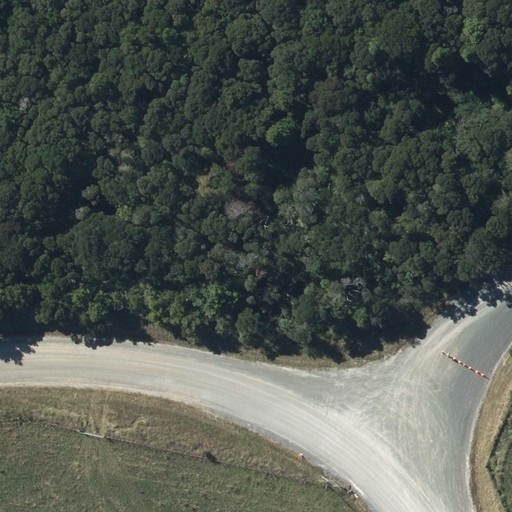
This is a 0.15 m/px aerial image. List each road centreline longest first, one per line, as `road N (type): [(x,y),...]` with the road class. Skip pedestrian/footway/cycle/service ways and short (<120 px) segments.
road 1 (unclassified): [(0,350),(185,354),(352,436)]
road 2 (unclassified): [(511,288),(352,436)]
